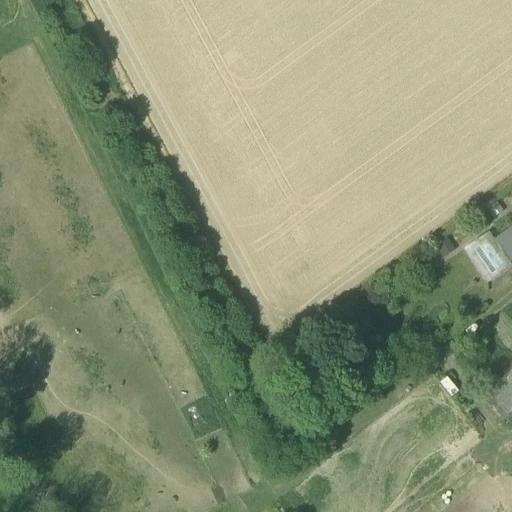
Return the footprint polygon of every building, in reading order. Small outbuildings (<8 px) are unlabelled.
[(503,213),(493,201),(483,208),(492,221),(503,213)] [(511,264),(511,229),(495,241),(511,264)] [(463,251),(487,286),(511,268),(511,267),(489,234),(463,251)] [(446,239),(433,247),(443,261),(455,253),(446,239)] [(511,376),(488,396),(508,420),(511,417),(511,376)]
